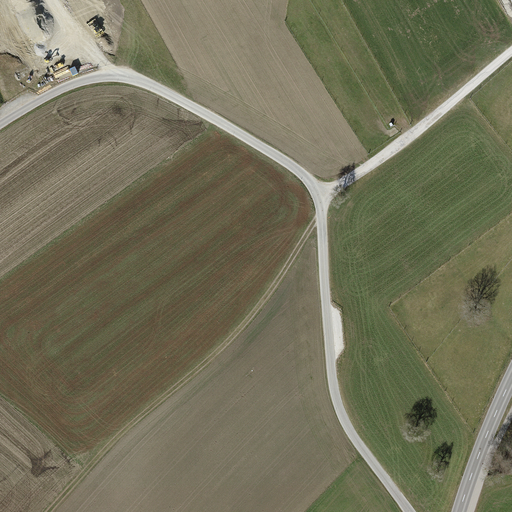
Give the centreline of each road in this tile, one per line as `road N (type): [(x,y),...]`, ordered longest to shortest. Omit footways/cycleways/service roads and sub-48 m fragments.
road 1 (unclassified): [(409,511),(337,403),(321,194),(306,178),(202,111),(130,77),(74,84),(0,125)]
road 2 (secondary): [(461,511),(511,377)]
